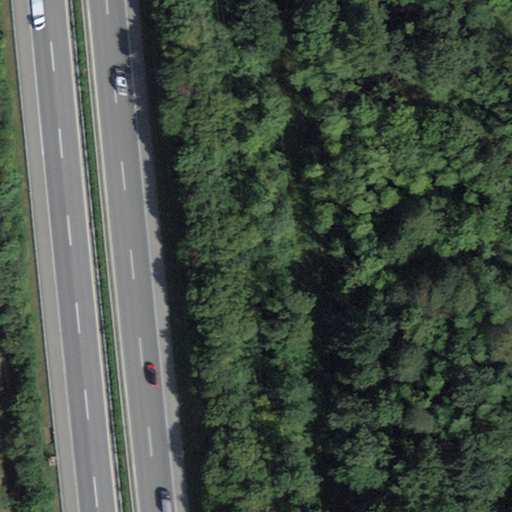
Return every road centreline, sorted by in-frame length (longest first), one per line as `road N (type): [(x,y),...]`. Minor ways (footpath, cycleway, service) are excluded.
road 1 (track): [(288,0),(342,511)]
road 2 (motorway): [(157,511),(105,0)]
road 3 (motorway): [(44,0),(95,511)]
road 4 (track): [(12,511),(0,389)]
